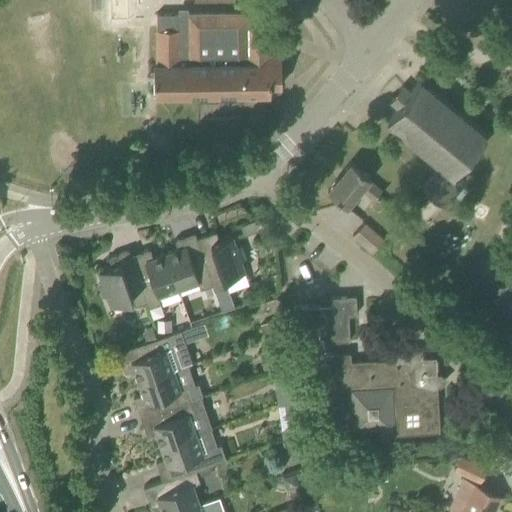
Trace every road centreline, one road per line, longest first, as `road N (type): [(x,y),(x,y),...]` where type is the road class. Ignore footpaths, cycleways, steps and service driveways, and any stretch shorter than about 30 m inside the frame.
road 1 (residential): [(511,384),(255,169)]
road 2 (residential): [(112,511),(90,447),(95,413),(31,222)]
road 3 (tertiary): [(31,222),(183,200),(255,169)]
road 4 (tertiary): [(255,169),(370,48)]
